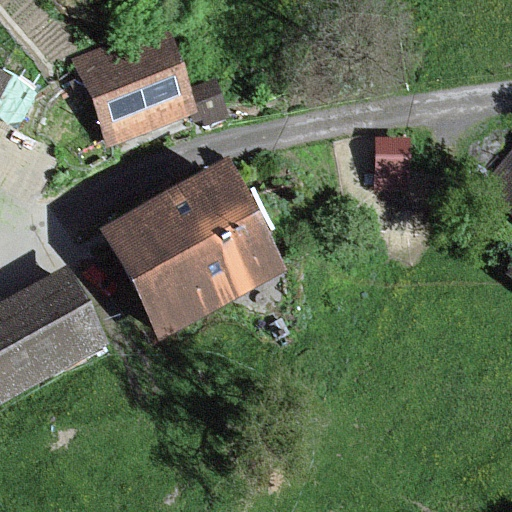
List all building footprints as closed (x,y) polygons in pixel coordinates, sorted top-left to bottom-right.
[(165,30),(76,60),(106,147),(196,116),(187,92),(165,30)] [(214,82),(187,92),(196,116),(202,130),(229,119),(214,82)] [(408,139),(375,139),(374,193),(407,193),(408,139)] [(511,219),(511,152),(479,193),(511,219)] [(223,166),(100,236),(162,344),(285,274),(223,166)] [(511,265),(500,280),(511,289),(511,265)] [(64,275),(0,310),(0,404),(104,346),(64,275)]
